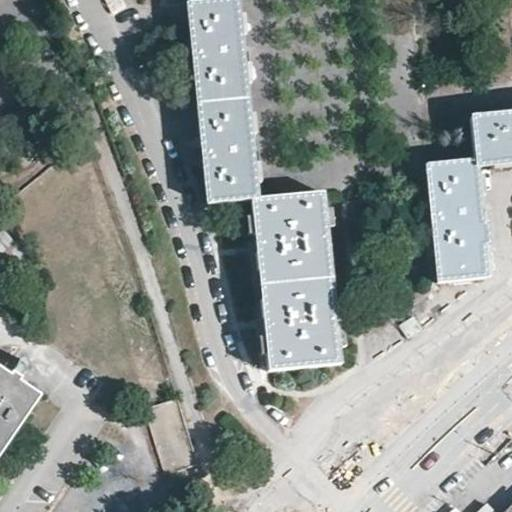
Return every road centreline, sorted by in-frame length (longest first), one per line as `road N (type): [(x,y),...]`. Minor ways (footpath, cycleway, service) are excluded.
road 1 (residential): [(86,0),(164,157),(230,366),(326,471)]
road 2 (residential): [(511,316),(381,417),(326,471)]
road 3 (unknown): [(14,511),(77,416),(31,352)]
road 4 (residential): [(386,511),(511,386)]
